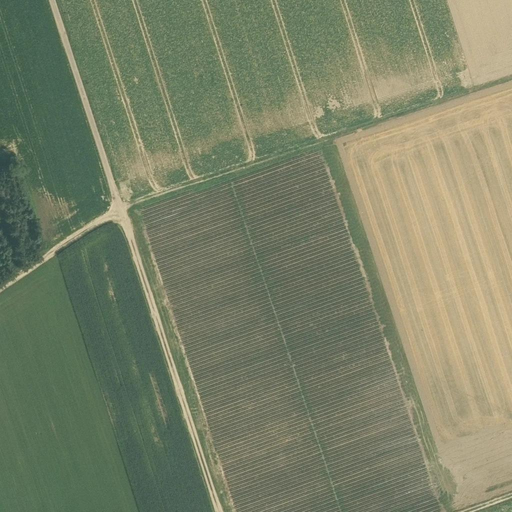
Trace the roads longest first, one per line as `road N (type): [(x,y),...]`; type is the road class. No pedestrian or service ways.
road 1 (track): [(511,81),(127,213)]
road 2 (track): [(127,213),(225,511)]
road 3 (track): [(127,213),(56,0)]
road 4 (track): [(127,213),(0,291)]
